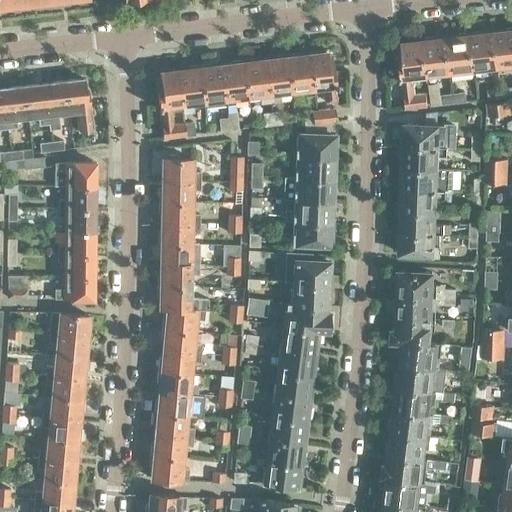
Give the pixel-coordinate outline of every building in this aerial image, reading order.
[(506,30),(493,32),(497,68),(511,65),(511,27),(505,28),(506,30)] [(493,32),(481,33),(481,31),(469,32),(473,70),(497,68),(493,32)] [(458,33),(458,36),(446,37),(450,73),(473,70),(469,32),(458,33)] [(446,37),(434,39),(434,36),(422,38),(426,76),(450,73),(446,37)] [(411,41),(402,43),(402,48),(397,49),(401,76),(400,76),(401,80),(402,79),(406,108),(428,106),(426,92),(414,93),(412,77),(426,76),(422,38),(411,39),(411,41)] [(335,87),(337,87),(336,83),(332,56),(328,57),(327,50),(308,52),(308,53),(313,89),(323,88),(325,102),(336,101),(335,87)] [(298,53),(286,54),(290,92),(303,90),(304,94),(313,93),(313,89),(308,53),(298,55),(298,53)] [(290,92),(286,54),(275,55),(276,57),(265,59),(269,99),(278,98),(278,94),(290,92)] [(269,99),(265,59),(258,59),(258,58),(242,60),(246,97),(259,96),(260,100),(269,99)] [(246,97),(242,60),(231,61),(232,63),(221,64),(225,104),(235,103),(234,99),(246,97)] [(225,104),(221,64),(211,65),(210,63),(199,65),(203,102),(203,107),(225,104)] [(188,68),(178,69),(182,109),(191,108),(190,104),(203,102),(199,65),(187,66),(188,68)] [(156,78),(159,104),(158,104),(158,108),(160,125),(161,125),(163,137),(194,133),(193,120),(173,123),(171,110),(182,109),(178,69),(177,68),(159,70),(160,78),(156,78)] [(84,78),(65,81),(69,112),(74,111),(76,131),(93,129),(88,89),(85,90),(84,78)] [(58,113),(69,112),(65,81),(43,83),(48,123),(48,129),(59,127),(58,113)] [(48,123),(43,83),(24,85),(27,116),(38,115),(39,124),(48,123)] [(16,118),(27,116),(24,85),(3,88),(7,127),(17,126),(16,118)] [(499,87),(500,97),(511,95),(511,90),(511,86),(499,87)] [(500,97),(499,87),(487,89),(487,98),(500,97)] [(452,93),(453,102),(468,100),(467,91),(452,93)] [(453,102),(452,93),(442,94),(443,103),(453,102)] [(511,111),(511,107),(511,100),(489,103),(491,114),(511,111)] [(335,106),(315,108),(317,122),(329,121),(336,120),(335,106)] [(304,123),(317,122),(315,108),(302,110),(304,123)] [(270,111),(271,124),(283,123),(282,109),(270,111)] [(226,112),(227,116),(228,129),(237,128),(235,111),(226,112)] [(329,121),(317,122),(304,123),(303,132),(298,131),(297,145),(295,144),(295,155),(297,155),(334,157),(334,147),(336,146),(337,139),(335,137),(335,133),(329,133),(329,121)] [(445,126),(405,124),(405,127),(402,127),(401,142),(404,142),(404,145),(438,147),(438,137),(445,137),(445,126)] [(259,134),(248,134),(247,153),(259,153),(259,134)] [(471,148),(480,148),(480,135),(471,135),(471,148)] [(64,139),(50,141),(51,149),(65,148),(64,139)] [(51,149),(50,141),(40,142),(41,150),(51,149)] [(401,153),(400,165),(437,167),(438,155),(448,156),(448,147),(438,147),(404,145),(404,153),(401,153)] [(480,148),(471,148),(470,161),(479,161),(480,148)] [(16,157),(23,157),(22,149),(11,150),(12,158),(16,157)] [(0,159),(6,159),(12,158),(11,150),(0,151),(0,159)] [(163,157),(163,178),(200,179),(200,170),(192,170),(192,157),(179,157),(179,154),(166,154),(166,157),(163,157)] [(230,155),(230,180),(243,181),(244,155),(230,155)] [(334,158),(334,157),(297,155),(296,166),(294,166),(294,177),(296,177),(333,179),(333,168),(336,167),(336,161),(334,158)] [(17,168),(16,157),(12,158),(6,159),(7,169),(17,168)] [(506,172),(506,158),(506,157),(484,157),(483,172),(506,172)] [(252,161),(252,176),(263,176),(263,162),(252,161)] [(96,184),(96,162),(55,162),(55,184),(63,184),(96,184)] [(402,188),(451,190),(454,190),(455,181),(437,180),(437,167),(400,165),(400,180),(402,180),(402,188)] [(483,183),(506,185),(506,172),(483,172),(483,183)] [(263,176),(252,176),(251,186),(263,187),(263,176)] [(293,199),(295,199),(332,201),(332,190),(335,187),(335,183),(333,180),(333,179),(296,177),(295,188),(293,188),(293,199)] [(159,188),(159,200),(192,200),(192,189),(200,189),(200,179),(163,178),(162,188),(159,188)] [(474,191),(483,191),(483,178),(474,178),(474,191)] [(243,189),(243,181),(230,180),(230,189),(243,189)] [(95,208),(96,184),(63,184),(63,198),(58,198),(58,208),(95,208)] [(398,210),(435,211),(440,211),(441,199),(451,199),(451,190),(402,188),(402,197),(399,197),(398,210)] [(483,191),(474,191),(474,202),(482,202),(483,191)] [(8,193),(8,207),(19,207),(19,193),(8,193)] [(332,202),(332,201),(295,199),(294,210),(283,209),(283,220),(294,221),(331,223),(332,212),(334,210),(334,205),(332,202)] [(191,213),(192,200),(159,200),(159,213),(162,213),(162,221),(199,222),(199,213),(191,213)] [(261,205),(251,205),(251,218),(261,219),(261,205)] [(19,219),(19,207),(8,207),(8,219),(19,219)] [(63,216),(62,230),(95,231),(95,208),(58,208),(58,216),(63,216)] [(400,232),(434,233),(443,234),(444,224),(435,224),(435,211),(398,210),(398,223),(400,223),(400,232)] [(229,212),(229,222),(242,223),(242,212),(229,212)] [(158,229),(158,243),(191,243),(191,232),(199,232),(199,222),(162,221),(162,230),(158,229)] [(331,223),(294,221),(293,231),(292,231),(291,243),(330,244),(331,234),(333,232),(334,226),(331,224),(331,223)] [(241,231),(242,223),(229,222),(229,231),(241,231)] [(470,235),(478,235),(479,222),(470,222),(470,235)] [(487,223),(487,231),(500,232),(500,223),(487,223)] [(57,243),(57,253),(95,253),(95,231),(62,230),(62,243),(57,243)] [(434,233),(400,232),(400,234),(397,234),(397,249),(400,249),(399,253),(440,255),(441,247),(434,247),(434,233)] [(261,233),(251,233),(250,245),(261,245),(261,233)] [(478,248),(478,235),(470,235),(469,247),(478,248)] [(8,252),(17,252),(17,238),(8,238),(8,252)] [(191,254),(191,243),(158,243),(158,255),(161,255),(161,264),(198,264),(198,255),(191,254)] [(262,250),(250,250),(250,259),(261,259),(262,250)] [(17,265),(17,252),(8,252),(7,265),(17,265)] [(62,260),(62,276),(94,276),(95,253),(57,253),(57,260),(62,260)] [(227,265),(241,265),(241,257),(227,256),(227,265)] [(294,258),(293,283),(329,285),(329,281),(331,281),(332,270),(330,270),(330,260),(294,258)] [(199,273),(198,264),(161,264),(161,272),(157,272),(157,285),(190,285),(190,273),(199,273)] [(240,273),(241,265),(227,265),(227,273),(240,273)] [(398,285),(398,293),(437,295),(437,285),(433,284),(433,272),(399,270),(399,273),(396,275),(396,282),(398,285)] [(485,270),(485,278),(498,279),(498,271),(485,270)] [(9,274),(8,288),(27,289),(28,275),(9,274)] [(94,276),(62,276),(61,288),(55,288),(55,298),(94,298),(94,276)] [(261,278),(249,278),(249,288),(260,288),(261,278)] [(498,279),(485,278),(485,287),(498,287),(498,279)] [(293,305),(328,307),(328,304),(330,305),(330,293),(329,293),(329,285),(293,283),(291,304),(293,305)] [(160,306),(166,306),(197,307),(197,297),(190,297),(190,285),(157,285),(157,297),(160,297),(160,306)] [(445,287),(444,295),(456,296),(456,288),(445,287)] [(27,297),(27,289),(8,288),(8,297),(27,297)] [(437,295),(398,293),(397,304),(394,306),(394,313),(397,316),(436,317),(437,295)] [(455,304),(456,296),(444,295),(444,304),(455,304)] [(261,298),(250,296),(248,313),(259,314),(261,298)] [(285,303),(282,326),(321,331),(329,331),(330,325),(332,325),(333,311),(330,311),(330,310),(328,309),(328,307),(293,305),(291,304),(285,303)] [(231,304),(230,312),(244,313),(244,305),(231,304)] [(163,315),(162,328),(196,331),(197,319),(203,319),(204,309),(198,308),(199,307),(197,307),(166,306),(165,315),(163,315)] [(50,322),(49,332),(87,336),(89,314),(51,310),(50,322)] [(243,321),(244,313),(230,312),(230,320),(243,321)] [(392,341),(403,342),(430,344),(431,340),(432,331),(435,332),(436,317),(397,316),(396,330),(393,330),(392,341)] [(457,319),(445,318),(444,326),(457,326),(457,319)] [(9,320),(9,329),(21,330),(22,320),(9,320)] [(319,343),(321,331),(282,326),(279,348),(316,353),(317,343),(319,343)] [(481,344),(504,344),(505,328),(482,327),(481,344)] [(195,342),(196,331),(162,328),(160,340),(163,340),(163,348),(200,352),(201,343),(195,342)] [(20,351),(21,330),(9,329),(7,350),(20,351)] [(57,342),(56,354),(88,357),(89,344),(86,344),(87,336),(49,332),(48,341),(57,342)] [(249,334),(248,344),(258,346),(260,335),(249,334)] [(401,362),(401,363),(436,368),(438,356),(440,341),(431,340),(430,344),(403,342),(402,351),(398,352),(397,359),(401,362)] [(257,354),(258,346),(248,344),(247,352),(257,354)] [(481,344),(480,356),(503,357),(504,344),(481,344)] [(222,354),(236,355),(237,346),(223,345),(222,354)] [(469,371),(472,347),(462,346),(459,369),(469,371)] [(158,356),(157,370),(192,374),(194,361),(200,361),(200,352),(163,348),(162,357),(158,356)] [(279,348),(276,370),(315,375),(316,363),(314,363),(316,353),(279,348)] [(87,369),(88,357),(56,354),(55,365),(46,364),(45,374),(83,377),(84,369),(87,369)] [(235,376),(236,355),(222,354),(222,363),(226,363),(225,376),(235,376)] [(7,362),(6,370),(24,371),(25,362),(7,362)] [(436,368),(401,363),(400,373),(395,374),(394,382),(398,385),(434,389),(436,368)] [(447,369),(446,377),(456,378),(457,370),(447,369)] [(24,380),(24,371),(6,370),(6,379),(24,380)] [(191,384),(192,374),(157,370),(156,381),(159,382),(159,390),(196,394),(197,385),(191,384)] [(273,393),(310,397),(311,387),(313,388),(315,375),(276,370),(273,393)] [(53,383),(52,396),(84,399),(85,386),(82,386),(83,377),(45,374),(45,382),(53,383)] [(243,378),(242,389),(254,391),(256,380),(243,378)] [(391,405),(395,408),(431,413),(434,389),(398,385),(397,395),(392,397),(391,405)] [(221,396),(232,397),(233,389),(221,388),(221,396)] [(254,391),(242,389),(241,397),(254,399),(254,391)] [(155,398),(154,411),(188,414),(189,403),(196,403),(196,394),(159,390),(158,399),(155,398)] [(454,400),(455,392),(444,390),(443,398),(454,400)] [(273,393),(270,415),(309,420),(311,407),(309,407),(310,397),(273,393)] [(83,410),(84,399),(52,396),(51,406),(42,406),(41,416),(79,419),(80,410),(83,410)] [(473,403),(472,415),(492,417),(493,405),(473,403)] [(4,404),(4,413),(15,414),(16,405),(4,404)] [(433,413),(431,413),(395,408),(394,418),(389,420),(388,427),(392,431),(428,435),(431,435),(433,413)] [(155,423),(155,433),(193,436),(193,427),(187,426),(188,414),(154,411),(153,423),(155,423)] [(15,423),(15,414),(4,413),(3,422),(15,423)] [(451,424),(452,416),(442,414),(441,422),(451,424)] [(307,433),(309,420),(270,415),(267,438),(304,442),(305,433),(307,433)] [(39,437),(48,438),(80,440),(82,427),(78,427),(79,419),(41,416),(41,424),(39,437)] [(475,420),(474,431),(494,434),(495,422),(475,420)] [(240,423),(238,434),(250,435),(252,425),(240,423)] [(218,431),(217,438),(229,439),(230,432),(218,431)] [(385,450),(390,453),(425,458),(427,447),(428,435),(392,431),(391,442),(386,443),(385,450)] [(193,436),(155,433),(154,441),(151,441),(149,453),(184,456),(185,445),(192,446),(193,436)] [(250,435),(238,434),(237,442),(250,443),(250,435)] [(505,461),(511,461),(511,435),(503,434),(502,447),(506,448),(505,461)] [(448,446),(449,438),(439,436),(438,445),(448,446)] [(79,452),(80,440),(48,438),(47,448),(38,447),(37,458),(75,461),(76,452),(79,452)] [(228,449),(229,439),(217,438),(216,447),(228,449)] [(267,438),(264,460),(303,465),(305,452),(303,452),(304,442),(267,438)] [(0,445),(0,453),(13,454),(13,447),(0,445)] [(0,462),(12,464),(13,454),(0,453),(0,462)] [(184,456),(149,453),(148,466),(152,466),(150,478),(189,481),(190,470),(183,469),(184,456)] [(458,462),(425,458),(390,453),(388,464),(384,463),(382,475),(387,476),(422,481),(425,481),(427,466),(457,470),(458,462)] [(45,467),(44,479),(77,482),(78,469),(75,469),(75,461),(37,458),(36,466),(45,467)] [(261,482),(297,487),(299,476),(302,477),(303,465),(264,460),(261,482)] [(511,461),(505,461),(503,473),(499,473),(498,483),(502,483),(511,484),(511,461)] [(467,470),(467,477),(480,479),(480,472),(467,470)] [(234,481),(245,481),(245,473),(234,472),(234,481)] [(211,481),(224,481),(225,473),(211,473),(211,481)] [(381,488),(380,499),(419,504),(422,481),(387,476),(385,487),(381,488)] [(480,479),(467,477),(466,487),(479,488),(480,479)] [(75,494),(77,482),(44,479),(43,490),(34,489),(33,499),(72,503),(72,494),(75,494)] [(435,482),(434,491),(446,492),(447,483),(435,482)] [(511,484),(502,483),(499,507),(511,508),(511,484)] [(0,487),(0,495),(10,496),(10,488),(0,487)] [(145,503),(144,511),(178,511),(179,509),(184,509),(185,496),(149,493),(149,503),(145,503)] [(10,496),(0,495),(0,503),(10,504),(10,496)] [(221,497),(208,497),(208,505),(220,506),(221,497)] [(242,498),(229,497),(228,506),(242,506),(242,498)] [(260,498),(258,511),(295,511),(297,503),(260,498)] [(458,500),(445,498),(444,508),(457,509),(458,500)] [(41,508),(41,511),(73,511),(74,510),(71,510),(72,503),(33,499),(32,507),(41,508)] [(425,511),(427,505),(419,504),(380,499),(378,510),(380,511),(425,511)]
